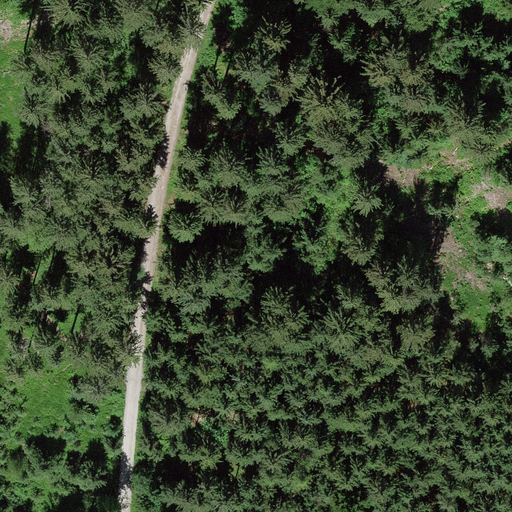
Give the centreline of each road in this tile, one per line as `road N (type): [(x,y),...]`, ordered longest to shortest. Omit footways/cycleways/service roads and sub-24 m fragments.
road 1 (track): [(115,511),(142,223),(225,0)]
road 2 (track): [(511,477),(132,376)]
